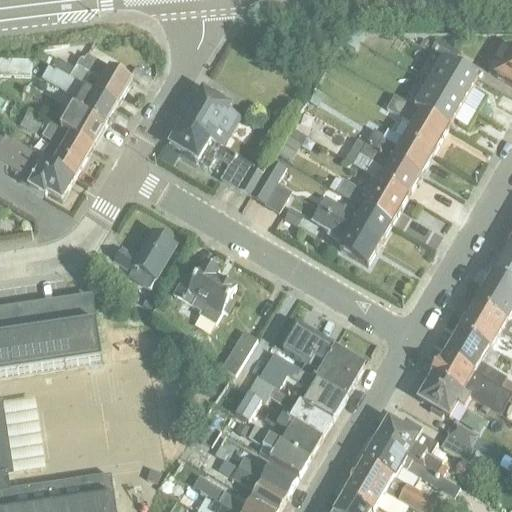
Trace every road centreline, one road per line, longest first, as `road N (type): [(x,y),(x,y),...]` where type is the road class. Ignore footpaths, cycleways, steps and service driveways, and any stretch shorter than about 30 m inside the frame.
road 1 (residential): [(125,175),(410,339)]
road 2 (residential): [(125,175),(230,0)]
road 3 (residential): [(308,511),(410,339)]
road 4 (residential): [(410,339),(511,170)]
road 5 (residential): [(0,265),(68,254),(82,244),(125,175)]
